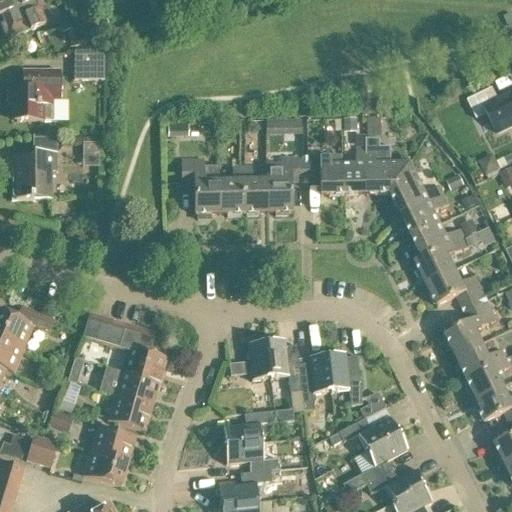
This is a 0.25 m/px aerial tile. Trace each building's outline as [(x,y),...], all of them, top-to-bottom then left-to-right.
[(37,0),(34,1),(33,0),(0,0),(0,17),(3,25),(0,25),(0,28),(5,41),(44,26),(38,11),(42,10),(38,0),(37,0)] [(104,54),(73,54),(74,84),(104,84),(104,54)] [(60,102),(60,73),(18,73),(18,87),(16,90),(6,90),(6,108),(12,108),(17,112),(17,125),(44,125),(44,109),(52,109),(52,102),(60,102)] [(511,95),(498,102),(492,91),(467,103),(476,122),(488,117),(498,137),(511,130),(511,95)] [(345,121),(345,130),(356,130),(356,121),(345,121)] [(368,121),(368,140),(382,140),(382,121),(368,121)] [(265,124),(266,139),(301,138),(301,124),(265,124)] [(188,128),(167,128),(168,140),(188,139),(188,128)] [(411,167),(392,168),(392,150),(381,150),(381,142),(367,142),(367,152),(366,152),(368,199),(391,199),(411,167)] [(86,143),(86,151),(99,151),(99,143),(86,143)] [(357,168),(343,168),(344,200),(368,199),(366,152),(357,152),(357,168)] [(319,200),(344,200),(343,168),(329,169),(328,153),(318,153),(318,161),(306,161),(307,186),(319,186),(319,200)] [(57,175),(57,156),(33,156),(33,161),(7,161),(7,176),(12,176),(12,197),(13,202),(15,204),(17,204),(52,204),(52,176),(57,175)] [(485,181),(508,169),(504,162),(498,165),(494,158),(478,166),(485,181)] [(302,186),(302,161),(279,162),(279,168),(266,168),(266,184),(266,218),(291,217),(290,187),(302,186)] [(194,219),(197,219),(197,224),(210,224),(210,219),(218,219),(218,185),(218,170),(203,170),(203,163),(180,164),(181,189),(193,188),(194,219)] [(391,199),(402,220),(444,200),(440,191),(426,198),(411,167),(391,199)] [(242,218),(266,218),(266,184),(251,185),(251,170),(241,171),(242,218)] [(232,185),(218,185),(218,219),(242,218),(241,171),(231,171),(232,185)] [(511,190),(511,171),(499,177),(507,193),(511,190)] [(446,185),(451,196),(464,190),(459,179),(446,185)] [(402,220),(412,242),(441,228),(434,215),(449,208),(444,200),(402,220)] [(462,206),(467,215),(478,209),(473,200),(462,206)] [(472,227),(461,232),(461,234),(465,243),(467,242),(477,237),(472,227)] [(412,242),(423,263),(465,243),(461,234),(447,241),(441,228),(412,242)] [(479,237),(471,241),(471,242),(475,250),(483,246),(479,237)] [(415,266),(426,288),(456,274),(450,261),(470,252),(465,243),(423,263),(415,266)] [(462,287),(456,274),(426,288),(437,310),(457,301),(463,312),(485,301),(475,280),(462,287)] [(453,362),(483,347),(476,334),(497,325),(487,304),(464,315),(470,326),(442,340),(453,362)] [(0,343),(23,353),(32,330),(39,333),(44,320),(20,310),(15,322),(0,315),(0,343)] [(93,345),(101,321),(88,317),(81,341),(93,345)] [(101,321),(93,345),(105,348),(113,324),(101,321)] [(113,324),(105,348),(118,352),(125,328),(113,324)] [(125,328),(118,352),(126,355),(127,351),(133,353),(139,332),(125,328)] [(139,332),(133,353),(148,357),(148,356),(154,336),(139,332)] [(23,353),(0,343),(0,371),(5,373),(5,374),(12,377),(23,353)] [(265,346),(269,383),(287,381),(289,397),(300,395),(298,378),(295,349),(285,350),(284,344),(265,346)] [(251,385),(269,383),(265,346),(247,348),(251,385)] [(483,347),(453,362),(464,383),(506,362),(502,354),(489,360),(483,347)] [(166,361),(148,356),(148,357),(133,353),(127,351),(126,355),(120,375),(159,386),(166,361)] [(344,357),(326,359),(330,397),(348,395),(350,410),(361,409),(356,360),(345,361),(344,357)] [(300,395),(303,415),(314,413),(312,406),(314,405),(314,398),(330,397),(326,359),(307,361),(309,376),(298,378),(300,395)] [(506,362),(464,383),(474,405),(504,390),(497,378),(511,371),(506,362)] [(231,368),(232,378),(244,377),(243,367),(231,368)] [(113,400),(152,411),(159,386),(120,375),(105,371),(98,395),(113,399),(113,400)] [(69,379),(67,385),(76,388),(79,382),(69,379)] [(511,401),(510,403),(504,390),(474,405),(485,427),(505,417),(510,428),(511,426),(511,401)] [(359,414),(363,422),(385,411),(377,397),(365,403),(369,410),(359,414)] [(152,411),(113,400),(106,425),(144,436),(152,411)] [(75,407),(62,403),(59,413),(72,417),(75,407)] [(259,428),(274,427),(293,425),(292,414),(243,419),(244,429),(222,431),(224,450),(261,446),(259,428)] [(53,415),(48,429),(67,436),(72,422),(53,415)] [(364,423),(337,437),(329,441),(333,449),(341,444),(342,446),(356,439),(365,455),(398,438),(389,422),(369,432),(364,423)] [(511,426),(510,428),(511,431),(511,440),(495,448),(506,470),(511,467),(511,426)] [(89,455),(127,466),(134,441),(96,430),(89,455)] [(27,443),(12,438),(6,458),(21,463),(27,443)] [(373,472),(359,479),(342,488),(347,497),(364,488),(364,489),(391,474),(386,465),(406,455),(398,438),(365,455),(373,472)] [(37,467),(44,443),(32,439),(25,463),(37,467)] [(44,443),(37,467),(50,471),(56,446),(44,443)] [(263,464),(261,446),(224,450),(225,468),(248,466),(249,477),(270,475),(279,474),(278,463),(263,464)] [(120,491),(127,466),(89,455),(82,480),(120,491)] [(0,464),(0,477),(20,484),(24,472),(0,464)] [(396,484),(391,474),(364,489),(369,498),(383,491),(392,507),(425,490),(416,473),(396,484)] [(249,477),(239,478),(240,489),(219,491),(221,509),(257,506),(255,488),(271,486),(270,475),(249,477)] [(308,475),(299,477),(302,489),(310,487),(308,475)] [(0,490),(16,496),(20,484),(0,477),(0,490)] [(0,503),(13,507),(16,496),(0,490),(0,503)] [(392,507),(394,511),(422,511),(433,506),(425,490),(392,507)] [(0,511),(11,511),(13,507),(0,503),(0,511)]
